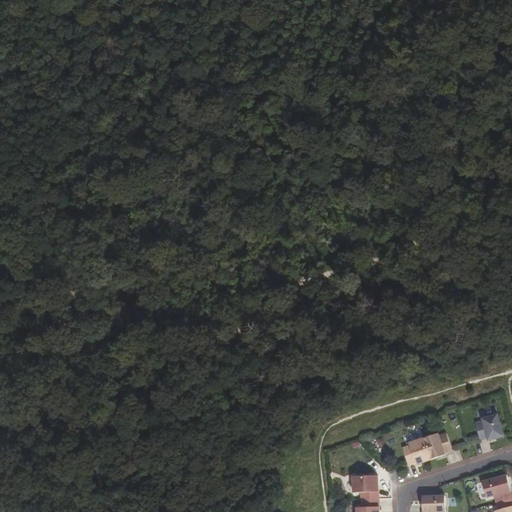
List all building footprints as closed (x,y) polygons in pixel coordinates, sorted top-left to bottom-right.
[(484,421),(477,423),(481,439),(489,437),(489,440),(504,436),(498,414),(483,418),(484,421)] [(438,434),(424,439),(431,460),(446,455),(445,453),(452,450),(447,434),(439,436),(438,434)] [(431,460),(424,439),(410,443),(411,446),(403,448),(409,464),(416,462),(417,465),(431,460)] [(362,500),(379,500),(378,476),(353,477),(354,493),(362,493),(362,500)] [(497,503),(511,499),(511,493),(507,476),(483,482),(487,498),(495,496),(497,503)] [(423,511),(440,511),(446,511),(446,496),(424,497),(424,511),(423,511)] [(496,511),(511,511),(511,499),(497,503),(499,510),(496,511)] [(379,511),(379,500),(362,500),(362,508),(357,508),(357,511),(379,511)]
